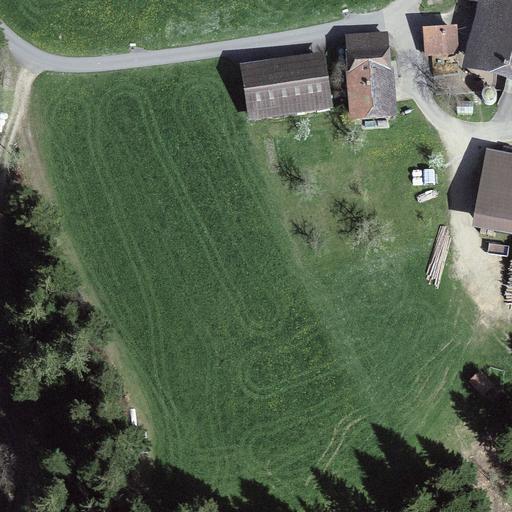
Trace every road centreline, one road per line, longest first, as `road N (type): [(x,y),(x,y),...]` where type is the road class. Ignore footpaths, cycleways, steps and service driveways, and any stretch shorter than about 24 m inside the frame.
road 1 (track): [(461,128),(467,237),(480,276),(497,300),(511,303)]
road 2 (track): [(33,54),(0,171)]
